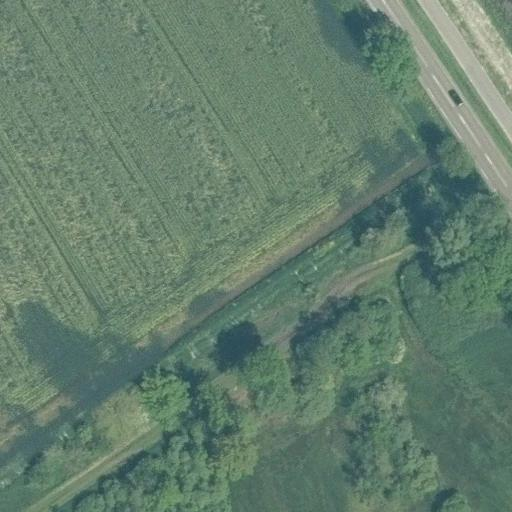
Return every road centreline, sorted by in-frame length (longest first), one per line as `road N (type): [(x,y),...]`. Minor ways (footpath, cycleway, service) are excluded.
road 1 (secondary): [(511,196),(382,0)]
road 2 (unclassified): [(511,130),(424,0)]
